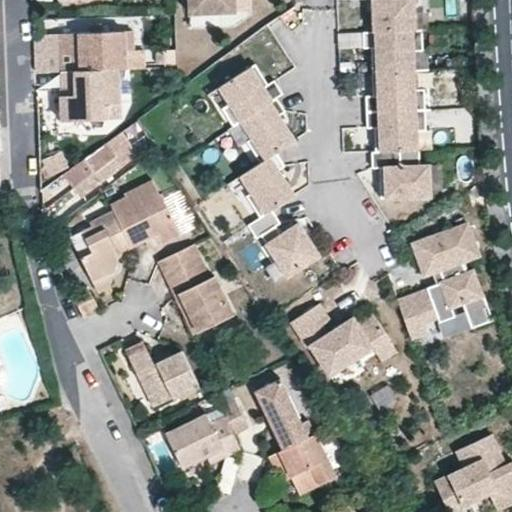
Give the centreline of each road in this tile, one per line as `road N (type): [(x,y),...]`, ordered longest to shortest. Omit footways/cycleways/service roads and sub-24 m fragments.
road 1 (residential): [(19,0),(29,220),(61,346)]
road 2 (residential): [(61,346),(141,511)]
